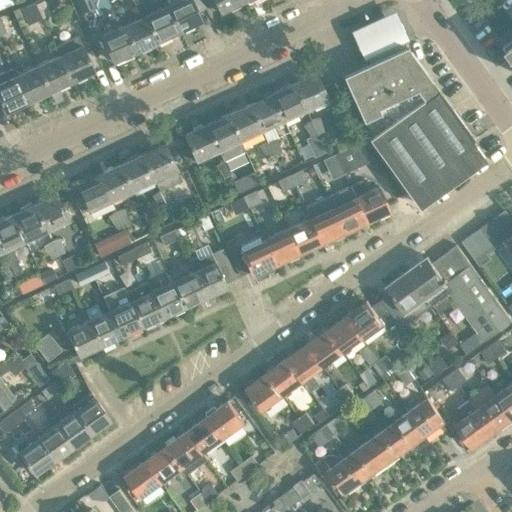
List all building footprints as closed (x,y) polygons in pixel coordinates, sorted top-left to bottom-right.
[(44,0),(38,0),(35,2),(41,16),(50,12),(44,0)] [(75,0),(82,12),(95,6),(91,0),(75,0)] [(175,0),(167,4),(179,30),(200,19),(191,0),(175,0)] [(214,0),(219,10),(241,0),(214,0)] [(35,2),(26,6),(33,20),(41,16),(35,2)] [(157,40),(179,30),(167,4),(145,14),(157,40)] [(393,11),(350,32),(366,66),(406,47),(409,45),(393,11)] [(145,14),(123,24),(135,50),(157,40),(145,14)] [(113,60),(135,50),(123,24),(101,34),(113,60)] [(71,80),(93,69),(77,35),(55,45),(59,54),(71,80)] [(370,135),(420,205),(485,158),(439,93),(430,81),(406,47),(366,66),(344,76),(370,135)] [(50,90),(71,80),(59,54),(38,64),(50,90)] [(38,64),(16,74),(15,74),(28,100),(50,90),(38,64)] [(28,100),(15,74),(16,74),(13,67),(0,72),(0,99),(5,111),(28,100)] [(315,72),(293,82),(305,108),(327,98),(315,72)] [(293,82),(271,92),(283,118),(305,108),(293,82)] [(271,92),(249,102),(261,128),(283,118),(271,92)] [(249,102),(228,113),(240,139),(261,128),(249,102)] [(228,113),(206,123),(218,149),(240,139),(228,113)] [(310,119),(317,133),(324,130),(319,116),(310,119)] [(302,124),(310,136),(317,133),(310,119),(302,124)] [(218,149),(206,123),(184,133),(196,159),(218,149)] [(267,140),(273,154),(280,150),(276,137),(267,140)] [(273,154),(267,140),(267,141),(266,139),(258,144),(267,157),(273,154)] [(164,142),(141,153),(153,179),(176,168),(164,142)] [(335,153),(339,163),(343,172),(366,161),(356,143),(335,153)] [(141,153),(120,163),(132,189),(153,179),(141,153)] [(323,159),(328,168),(339,163),(335,153),(323,159)] [(223,159),(230,174),(237,171),(232,156),(223,159)] [(215,165),(223,177),(230,174),(223,159),(215,165)] [(120,163),(98,173),(110,199),(132,189),(120,163)] [(294,185),(307,179),(302,168),(289,174),(294,185)] [(110,199),(98,173),(76,183),(77,185),(69,188),(77,205),(84,202),(88,209),(110,199)] [(277,179),(282,190),(294,185),(289,174),(277,179)] [(362,179),(349,185),(366,220),(389,209),(377,185),(367,190),(362,179)] [(366,220),(349,185),(327,195),(343,231),(366,220)] [(158,189),(165,204),(172,201),(168,187),(159,189),(158,189)] [(150,194),(159,207),(165,204),(158,189),(150,194)] [(248,206),(261,200),(256,189),(243,195),(248,206)] [(56,193),(34,203),(46,229),(68,219),(56,193)] [(343,231),(327,195),(326,195),(304,206),(309,217),(320,241),(343,231)] [(34,203),(12,213),(24,239),(46,229),(34,203)] [(115,210),(122,224),(129,221),(125,207),(115,209),(115,210)] [(107,215),(115,227),(122,224),(115,210),(107,215)] [(511,220),(505,210),(495,218),(509,237),(511,234),(511,220)] [(20,271),(12,245),(24,239),(12,213),(0,218),(0,244),(2,249),(14,274),(20,271)] [(298,252),(320,241),(309,217),(286,227),(298,252)] [(509,237),(495,218),(484,226),(497,245),(509,237)] [(497,245),(484,226),(472,234),(486,253),(497,245)] [(275,262),(298,252),(286,227),(264,238),(275,262)] [(163,244),(178,237),(174,228),(159,235),(163,244)] [(486,253),(472,234),(462,242),(476,261),(486,253)] [(107,235),(92,242),(99,256),(113,249),(107,235)] [(50,239),(57,254),(64,251),(60,236),(51,239),(50,239)] [(252,273),(275,262),(264,238),(241,248),(238,240),(226,246),(239,275),(250,270),(252,273)] [(43,245),(51,257),(57,254),(50,239),(43,245)] [(135,257),(151,250),(146,241),(131,248),(135,257)] [(467,353),(484,341),(511,321),(457,245),(432,263),(427,257),(406,272),(425,297),(426,297),(432,305),(448,293),(477,332),(460,344),(467,353)] [(226,285),(225,282),(235,277),(222,247),(198,258),(196,255),(187,259),(193,270),(205,295),(226,285)] [(117,254),(121,264),(135,257),(131,248),(117,254)] [(0,264),(0,266),(7,277),(14,274),(2,249),(7,260),(0,264)] [(61,259),(66,271),(78,266),(72,254),(61,259)] [(94,278),(109,271),(104,259),(89,266),(94,278)] [(74,273),(79,285),(94,278),(89,266),(74,273)] [(51,267),(39,273),(44,283),(55,277),(51,267)] [(193,270),(172,280),(184,305),(205,295),(193,270)] [(405,311),(405,312),(425,297),(406,272),(387,286),(391,292),(381,300),(397,322),(404,317),(401,313),(405,311)] [(62,291),(73,286),(68,277),(58,282),(62,291)] [(163,315),(151,290),(151,289),(147,280),(125,290),(129,300),(130,299),(142,325),(163,315)] [(151,289),(151,290),(163,315),(184,305),(172,280),(151,289)] [(129,300),(109,309),(120,335),(142,325),(130,299),(129,300)] [(384,326),(389,327),(397,322),(381,300),(371,307),(367,301),(347,316),(362,338),(364,341),(384,326)] [(109,309),(88,319),(100,344),(120,335),(109,309)] [(347,316),(327,330),(343,352),(362,338),(347,316)] [(66,329),(78,355),(100,344),(88,319),(66,329)] [(327,330),(307,345),(323,367),(343,352),(327,330)] [(62,351),(48,333),(33,344),(47,362),(62,351)] [(489,345),(497,357),(506,350),(497,338),(489,345)] [(320,384),(313,374),(323,367),(307,345),(287,359),(303,381),(304,381),(311,391),(320,384)] [(490,362),(497,357),(489,345),(482,350),(490,362)] [(3,360),(8,368),(19,360),(14,352),(3,360)] [(378,359),(387,370),(394,365),(386,354),(378,359)] [(428,363),(437,374),(448,366),(440,354),(428,363)] [(287,359),(268,373),(283,395),(303,381),(287,359)] [(381,375),(387,370),(378,359),(373,364),(381,375)] [(0,361),(0,373),(8,368),(3,360),(0,361)] [(19,360),(8,368),(13,374),(24,366),(19,360)] [(398,372),(406,384),(415,378),(407,366),(398,372)] [(449,373),(458,385),(467,379),(458,366),(449,373)] [(368,368),(360,373),(369,387),(374,384),(377,381),(368,368)] [(283,395),(268,373),(247,388),(263,410),(283,395)] [(442,378),(452,390),(458,385),(449,373),(442,378)] [(0,410),(24,393),(19,386),(11,392),(0,377),(0,410)] [(46,398),(60,388),(54,380),(40,390),(46,398)] [(339,388),(347,399),(354,394),(346,383),(339,388)] [(511,383),(496,395),(511,417),(511,383)] [(333,392),(341,404),(347,399),(339,388),(333,392)] [(366,395),(374,407),(383,401),(374,389),(366,395)] [(94,395),(74,409),(91,432),(110,418),(94,395)] [(358,400),(367,412),(374,407),(366,395),(358,400)] [(493,432),(511,418),(511,417),(496,395),(477,409),(476,410),(493,432)] [(407,412),(424,435),(444,420),(427,397),(407,412)] [(29,398),(16,407),(22,415),(35,406),(29,398)] [(493,432),(476,410),(477,409),(469,398),(458,406),(466,417),(457,424),(473,447),(493,432)] [(228,402),(208,417),(223,438),(243,424),(228,402)] [(24,418),(22,415),(16,407),(0,419),(0,426),(4,432),(24,418)] [(72,445),(91,432),(74,409),(56,423),(72,445)] [(299,417),(307,428),(314,423),(306,412),(299,417)] [(405,449),(424,435),(407,412),(388,426),(405,449)] [(208,417),(188,431),(203,453),(223,438),(208,417)] [(293,421),(301,432),(307,428),(299,417),(293,421)] [(327,423),(335,435),(344,429),(335,417),(327,423)] [(53,459),(72,445),(56,423),(37,436),(53,459)] [(320,428),(328,440),(335,435),(327,423),(320,428)] [(385,463),(405,449),(388,426),(368,440),(385,463)] [(53,459),(37,436),(31,429),(12,442),(34,473),(53,459)] [(183,468),(203,453),(188,431),(167,446),(183,468)] [(368,440),(349,454),(366,477),(385,463),(368,440)] [(167,446),(147,461),(163,483),(183,468),(167,446)] [(346,492),(366,477),(349,454),(330,468),(323,458),(315,464),(329,483),(336,478),(346,492)] [(252,455),(241,463),(248,473),(259,465),(252,455)] [(163,483),(147,461),(126,476),(141,498),(163,483)] [(238,481),(248,473),(241,463),(231,471),(238,481)] [(211,485),(200,493),(207,502),(218,494),(211,485)] [(286,492),(295,503),(303,498),(294,486),(286,492)] [(110,497),(120,511),(127,511),(133,508),(119,490),(110,497)] [(288,508),(295,503),(286,492),(279,497),(288,508)] [(197,510),(207,502),(200,493),(190,500),(197,510)]
